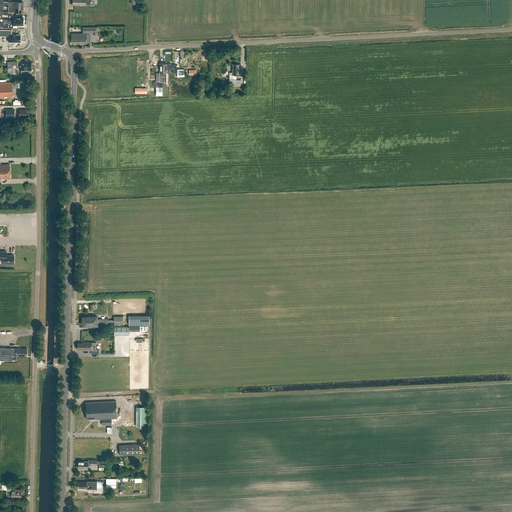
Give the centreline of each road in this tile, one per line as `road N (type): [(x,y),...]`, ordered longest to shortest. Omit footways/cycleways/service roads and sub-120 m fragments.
road 1 (unclassified): [(31,511),(36,51)]
road 2 (secondary): [(62,511),(70,54)]
road 3 (unclassified): [(70,54),(511,29)]
